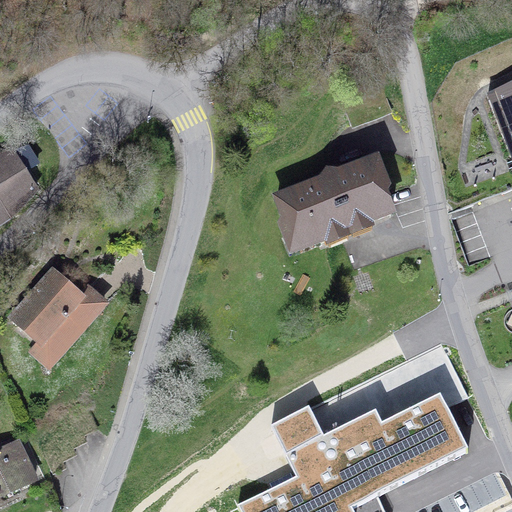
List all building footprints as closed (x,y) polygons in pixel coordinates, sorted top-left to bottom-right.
[(381,83),(340,98),(350,125),(391,110),(381,83)] [(511,84),(487,96),(496,120),(505,124),(507,130),(503,139),(511,142),(511,151),(510,156),(511,156),(511,84)] [(0,157),(0,223),(10,218),(36,190),(22,168),(34,161),(26,148),(0,157)] [(281,227),(291,254),(391,216),(383,195),(386,189),(376,162),(336,178),(335,175),(327,173),(322,180),(323,183),(276,200),(284,221),(281,227)] [(53,276),(13,320),(40,343),(53,329),(69,343),(103,305),(86,290),(78,298),(53,276)] [(73,412),(82,432),(96,426),(84,399),(70,405),(73,412)] [(287,482),(220,511),(303,511),(304,511),(340,495),(345,508),(462,456),(442,412),(409,427),(401,409),(325,443),(308,405),(262,426),(287,482)] [(60,418),(63,425),(72,445),(86,439),(82,432),(73,412),(60,418)] [(52,438),(61,459),(75,452),(72,445),(63,425),(49,431),(52,438)] [(39,444),(51,471),(65,465),(61,459),(52,438),(39,444)] [(0,496),(34,481),(18,445),(0,453),(0,496)]
